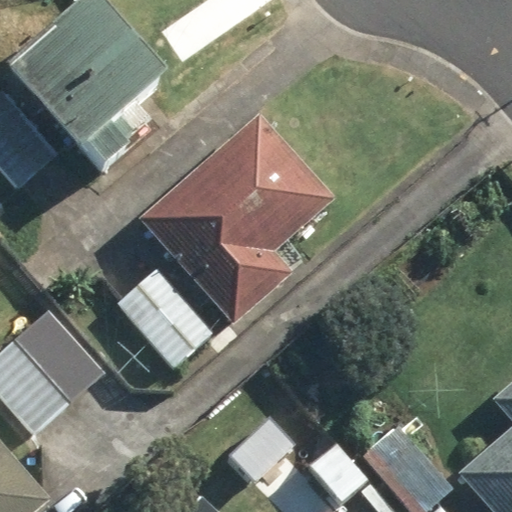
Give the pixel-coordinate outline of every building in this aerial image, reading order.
[(166,93),(79,0),(0,73),(0,89),(89,186),(124,154),(113,142),(166,93)] [(53,167),(0,103),(0,176),(17,197),(53,167)] [(270,262),(333,202),(254,117),(134,229),(232,334),(288,281),(270,262)] [(207,336),(150,276),(114,309),(171,370),(207,336)] [(103,379),(45,316),(0,356),(0,415),(29,447),(103,379)] [(476,511),(511,511),(511,382),(490,404),(511,427),(450,485),(458,493),(476,511)] [(403,511),(436,511),(458,493),(450,485),(400,430),(361,467),(403,511)] [(0,511),(42,511),(49,506),(0,453),(0,511)]
